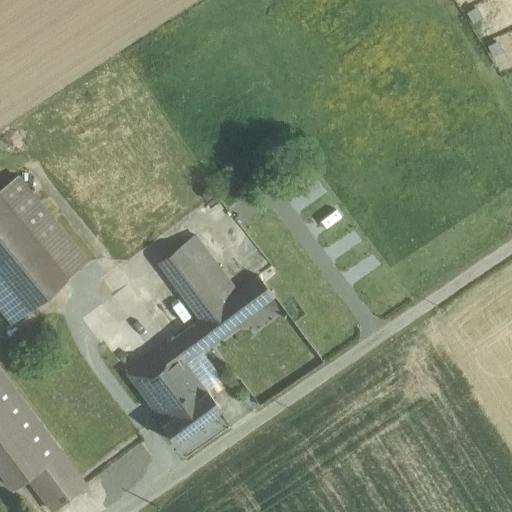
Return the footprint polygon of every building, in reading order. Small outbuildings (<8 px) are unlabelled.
[(42,244),(0,193),(0,307),(12,322),(69,277),(42,244)] [(60,229),(42,244),(69,277),(88,262),(60,229)] [(237,291),(195,235),(158,262),(201,319),(170,342),(168,339),(167,340),(178,355),(179,354),(188,347),(194,355),(274,296),(259,276),(237,291)] [(167,340),(125,370),(160,417),(158,418),(162,424),(206,390),(179,354),(178,355),(167,340)] [(86,485),(0,370),(0,470),(13,488),(27,477),(52,510),(86,485)] [(206,390),(162,424),(175,442),(221,408),(207,390),(206,390)]
